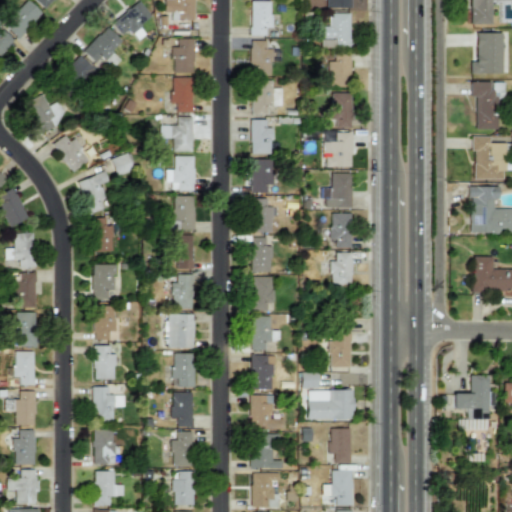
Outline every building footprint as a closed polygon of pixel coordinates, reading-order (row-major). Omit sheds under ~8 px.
[(25,0),(1,24),(15,38),(39,14),(25,0)] [(32,0),(42,9),(50,0),(32,0)] [(109,22),(119,35),(127,29),(134,38),(141,32),(136,26),(149,16),(137,0),(109,22)] [(168,0),(169,30),(191,30),(190,0),(168,0)] [(348,0),(324,0),(324,8),(349,8),(348,0)] [(467,0),(467,24),(488,24),(488,0),(467,0)] [(247,2),(248,36),(263,35),(263,28),(269,28),(268,1),(247,2)] [(347,13),(327,14),(328,26),(317,27),(318,47),(347,46),(347,13)] [(119,42),(105,27),(80,50),(95,66),(119,42)] [(0,29),(0,52),(12,41),(0,30),(0,29)] [(468,73),(499,73),(499,32),(473,32),(473,63),(468,63),(468,73)] [(170,72),(190,73),(191,40),(175,40),(175,48),(170,47),(170,72)] [(263,40),(247,41),(248,75),(269,75),(269,49),(263,49),(263,40)] [(326,61),(326,86),(347,86),(348,54),(332,54),(332,61),(326,61)] [(92,70),(78,55),(63,69),(77,84),(92,70)] [(174,112),(189,112),(188,77),(168,77),(168,103),(173,103),(174,112)] [(278,106),(278,87),(269,87),(269,81),(249,81),(248,114),(264,115),(264,105),(278,106)] [(472,96),(473,129),(496,129),(495,101),(501,100),(501,81),(467,81),(467,96),(472,96)] [(348,128),(349,92),(329,92),(329,111),(325,111),(325,119),(329,119),(329,127),(348,128)] [(22,102),(36,133),(64,120),(55,101),(45,106),(40,94),(22,102)] [(170,138),(169,151),(189,152),(190,117),(174,117),(174,125),(157,125),(156,138),(170,138)] [(268,128),(263,128),(263,119),(247,120),(248,154),(269,153),(268,128)] [(329,166),(348,167),(349,132),(333,132),(332,142),(320,141),(320,153),(330,153),(329,166)] [(49,144),(69,172),(85,161),(65,133),(49,144)] [(81,147),(85,144),(78,133),(72,137),(85,159),(87,157),(81,147)] [(469,178),(502,179),(503,144),(486,143),(486,136),(470,136),(469,178)] [(114,176),(131,170),(124,153),(107,159),(114,176)] [(191,156),(171,156),(171,170),(163,170),(162,182),(168,182),(168,191),(190,191),(191,156)] [(268,193),(267,158),(248,159),(248,193),(268,193)] [(74,180),(84,214),(105,208),(98,184),(105,182),(102,172),(74,180)] [(324,208),(348,208),(348,173),(328,174),(328,188),(318,188),(318,198),(324,198),(324,208)] [(468,196),(467,232),(511,233),(511,209),(490,209),(490,198),(495,199),(495,186),(464,186),(464,196),(468,196)] [(0,215),(6,227),(25,218),(10,188),(0,192),(0,215)] [(191,229),(190,195),(169,196),(170,221),(164,221),(164,230),(191,229)] [(264,198),(248,199),(249,232),(270,232),(269,207),(264,207),(264,198)] [(333,247),(348,247),(347,213),(327,213),(328,239),(333,239),(333,247)] [(111,218),(89,218),(89,252),(110,252),(111,218)] [(2,248),(2,260),(16,259),(17,268),(31,267),(29,233),(10,233),(11,248),(2,248)] [(189,235),(168,236),(168,261),(174,261),(174,269),(189,269),(189,235)] [(269,272),(269,237),(248,237),(247,272),(269,272)] [(328,261),(328,286),(348,286),(349,253),(333,253),(333,261),(328,261)] [(489,256),(469,256),(468,290),(511,290),(511,269),(488,269),(489,256)] [(112,264),(89,264),(90,298),(118,298),(118,285),(112,285),(112,264)] [(12,307),(32,307),(32,273),(12,273),(12,307)] [(189,274),(174,275),(174,283),(169,283),(169,308),(190,308),(189,274)] [(271,276),(249,276),(250,311),(271,311),(271,276)] [(333,328),(350,327),(349,296),(332,296),(333,328)] [(107,340),(107,331),(111,331),(112,306),(90,306),(90,339),(107,340)] [(34,347),(33,312),(12,312),(13,347),(34,347)] [(163,348),(191,347),(191,313),(163,314),(163,348)] [(262,350),(262,342),(268,342),(268,316),(247,317),(247,350),(262,350)] [(347,367),(347,332),(333,332),(333,341),(326,341),(325,367),(347,367)] [(112,379),(112,354),(106,354),(106,346),(91,346),(90,379),(112,379)] [(31,351),(11,351),(11,377),(16,377),(16,385),(31,385),(31,351)] [(191,387),(191,353),(169,353),(170,387),(191,387)] [(269,389),(270,356),(248,355),(247,389),(269,389)] [(314,388),(315,375),(298,374),(297,388),(314,388)] [(486,375),(467,375),(467,393),(450,393),(450,409),(464,409),(464,420),(455,420),(455,430),(483,430),(483,420),(486,420),(486,375)] [(511,381),(500,381),(500,403),(508,403),(508,408),(511,408),(511,381)] [(105,386),(89,386),(89,420),(110,419),(109,407),(121,406),(121,394),(105,395),(105,386)] [(303,420),(349,418),(349,389),(303,391),(303,420)] [(12,424),(31,425),(32,391),(16,391),(16,400),(2,399),(1,411),(12,411),(12,424)] [(173,426),(188,427),(189,392),(169,392),(168,418),(174,418),(173,426)] [(281,428),(280,418),(269,419),(268,398),(246,398),(248,429),(281,428)] [(347,428),(326,428),(326,454),(331,454),(331,463),(347,463),(347,428)] [(10,464),(31,465),(32,430),(16,429),(15,439),(11,439),(10,464)] [(90,464),(110,464),(111,431),(90,431),(90,464)] [(168,440),(168,465),(188,465),(188,432),(174,431),(173,440),(168,440)] [(247,434),(248,468),(280,468),(280,459),(273,459),(273,433),(247,434)] [(13,504),(32,503),(32,492),(34,492),(34,469),(17,470),(17,478),(3,479),(4,491),(13,491),(13,504)] [(333,505),(348,505),(348,470),(328,470),(328,484),(319,484),(319,496),(333,496),(333,505)] [(120,496),(120,485),(111,485),(110,471),(90,471),(91,505),(107,505),(107,496),(120,496)] [(169,505),(189,505),(190,472),(175,471),(175,480),(170,480),(169,505)] [(248,507),(276,507),(275,494),(270,494),(269,480),(276,480),(276,473),(248,473),(248,507)]
